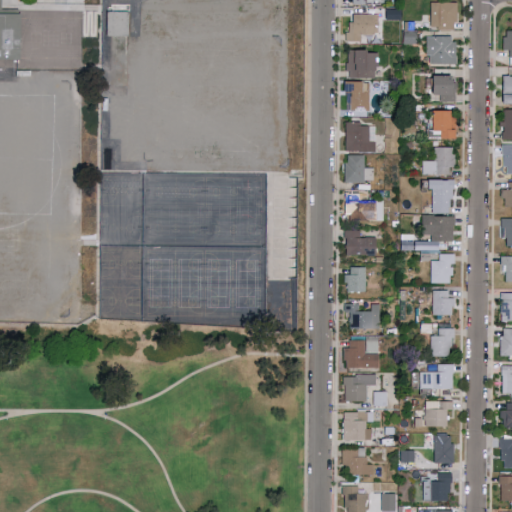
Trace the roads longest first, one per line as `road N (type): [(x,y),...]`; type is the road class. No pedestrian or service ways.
road 1 (residential): [(323,511),(328,0)]
road 2 (residential): [(477,511),(479,0)]
